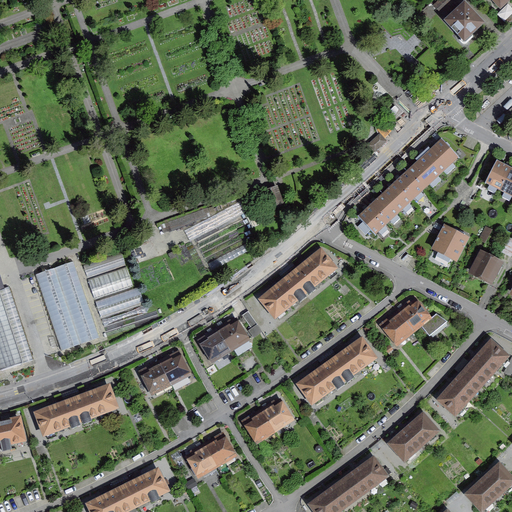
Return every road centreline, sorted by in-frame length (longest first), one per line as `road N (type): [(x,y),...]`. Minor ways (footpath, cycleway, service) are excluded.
road 1 (residential): [(407,277),(278,380),(163,450),(37,511)]
road 2 (tertiary): [(0,400),(91,368),(179,323),(244,283),(320,220)]
road 3 (residential): [(486,318),(402,413),(283,504)]
road 4 (tertiary): [(320,220),(439,107)]
